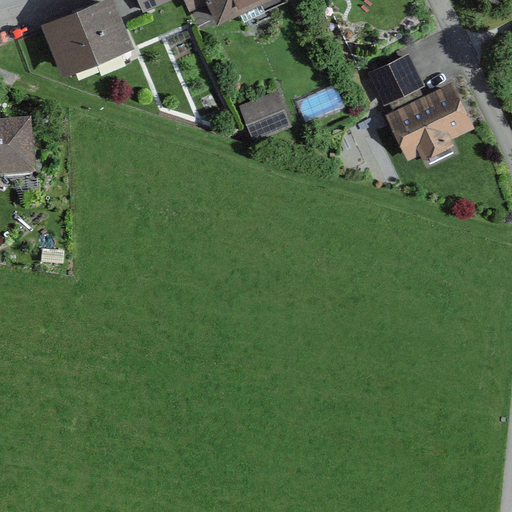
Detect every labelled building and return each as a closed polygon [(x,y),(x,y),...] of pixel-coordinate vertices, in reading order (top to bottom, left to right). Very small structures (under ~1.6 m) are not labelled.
[(139,0),(144,9),(164,0),(139,0)] [(185,0),(189,6),(202,0),(212,0),(220,16),(253,0),(258,0),(264,10),(286,0),(285,0),(185,0)] [(103,73),(131,62),(108,3),(51,26),(72,78),(100,66),(103,73)] [(419,83),(407,57),(374,74),(386,99),(419,83)] [(309,119),(346,102),(336,82),(300,99),(309,119)] [(466,124),(450,89),(425,101),(421,91),(405,99),(410,109),(394,116),(411,151),(421,145),(424,151),(448,139),(445,134),(466,124)] [(244,107),(256,136),(285,124),(274,95),(244,107)] [(0,171),(5,171),(4,164),(29,162),(26,125),(0,127),(0,171)]
